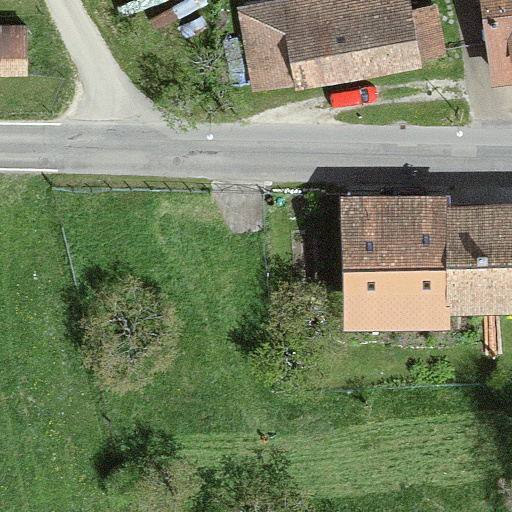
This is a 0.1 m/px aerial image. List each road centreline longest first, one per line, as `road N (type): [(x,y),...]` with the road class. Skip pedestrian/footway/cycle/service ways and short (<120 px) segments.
road 1 (tertiary): [(511,148),(0,150)]
road 2 (track): [(62,0),(143,151)]
